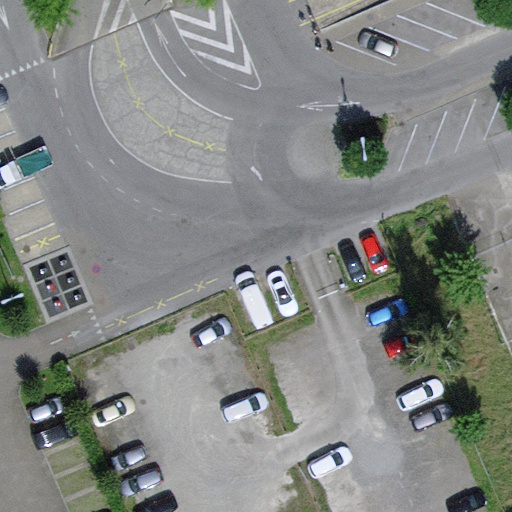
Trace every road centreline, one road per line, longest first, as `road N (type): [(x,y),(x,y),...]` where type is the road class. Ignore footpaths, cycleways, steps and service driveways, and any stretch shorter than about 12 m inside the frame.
road 1 (residential): [(511,50),(392,96),(290,104),(270,115),(260,141),(265,182),(305,206),(402,192),(511,146)]
road 2 (unknown): [(358,203),(386,151),(378,118),(357,101)]
